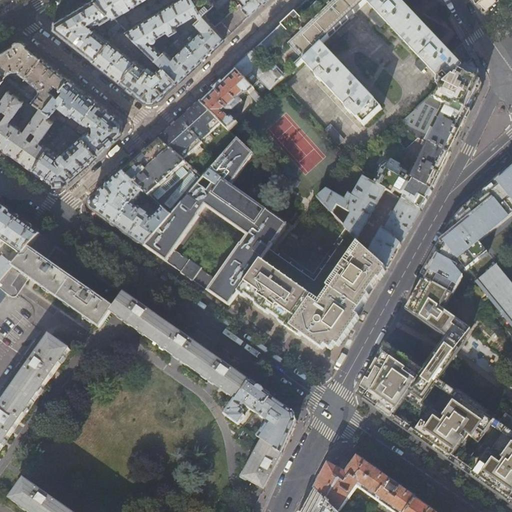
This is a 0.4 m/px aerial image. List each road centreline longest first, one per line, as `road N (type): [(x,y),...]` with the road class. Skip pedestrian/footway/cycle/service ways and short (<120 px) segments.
road 1 (secondary): [(332,407),(56,214)]
road 2 (tertiary): [(332,407),(446,198)]
road 3 (residential): [(287,0),(151,124)]
road 4 (secondary): [(479,511),(332,407)]
road 5 (residential): [(151,124),(15,14)]
road 6 (residential): [(151,124),(56,214)]
road 7 (residential): [(501,82),(446,198)]
